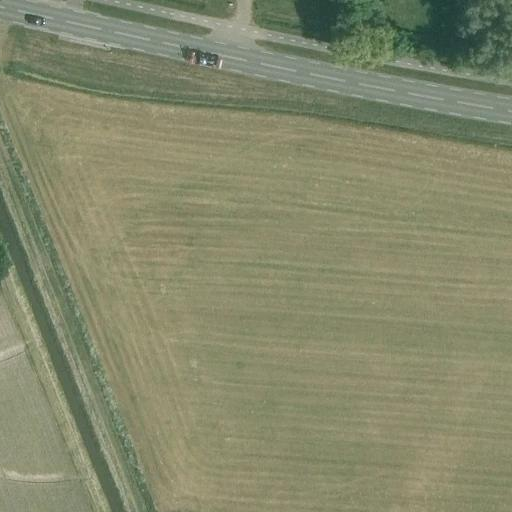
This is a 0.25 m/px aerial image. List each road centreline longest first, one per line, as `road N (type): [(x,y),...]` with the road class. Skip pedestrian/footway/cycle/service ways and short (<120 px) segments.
road 1 (secondary): [(511,115),(0,7)]
road 2 (track): [(0,147),(142,511)]
